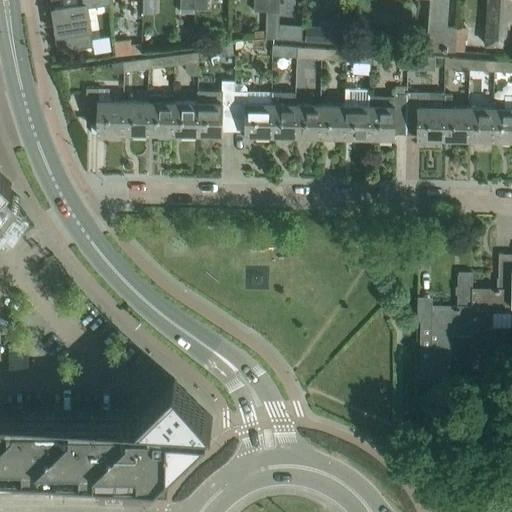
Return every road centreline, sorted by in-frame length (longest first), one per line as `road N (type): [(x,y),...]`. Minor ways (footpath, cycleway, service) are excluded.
road 1 (residential): [(511,200),(134,192),(89,197),(70,210)]
road 2 (tertiary): [(217,354),(135,291),(70,210)]
road 3 (tertiary): [(288,453),(262,381),(217,354)]
